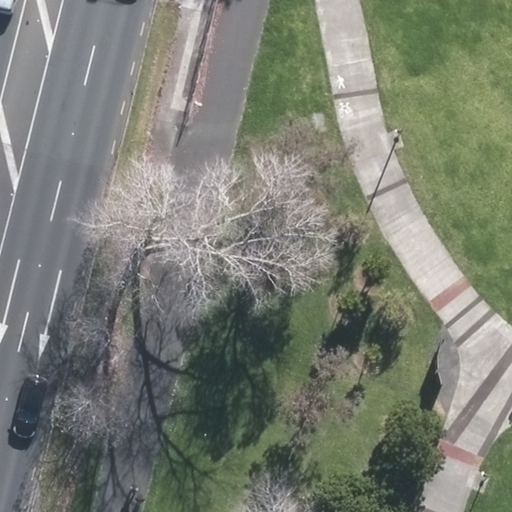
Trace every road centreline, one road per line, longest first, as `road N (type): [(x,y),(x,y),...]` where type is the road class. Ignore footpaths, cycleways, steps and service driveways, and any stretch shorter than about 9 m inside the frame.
road 1 (motorway): [(210,511),(204,412),(217,0)]
road 2 (motorway): [(477,0),(475,511)]
road 3 (primary): [(39,0),(0,161)]
